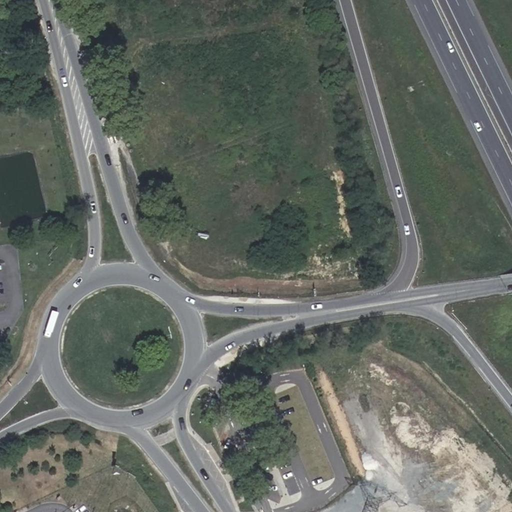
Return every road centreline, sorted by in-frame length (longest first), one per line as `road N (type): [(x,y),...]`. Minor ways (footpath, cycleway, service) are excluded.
road 1 (motorway): [(344,0),(411,251),(405,278),(369,299)]
road 2 (primary): [(161,288),(123,218),(52,0)]
road 3 (primary): [(44,0),(93,223),(94,250),(75,291)]
road 4 (primary): [(190,373),(229,341),(259,331),(405,304)]
road 5 (primary): [(369,299),(224,309),(161,288)]
road 6 (motorway): [(426,0),(511,178)]
road 7 (motorway): [(405,304),(437,315),(511,404)]
road 8 (primary): [(501,284),(369,299)]
road 9 (primary): [(227,511),(181,430),(181,391)]
road 10 (primary): [(109,422),(149,444),(201,511)]
road 11 (motorway): [(511,108),(459,0)]
